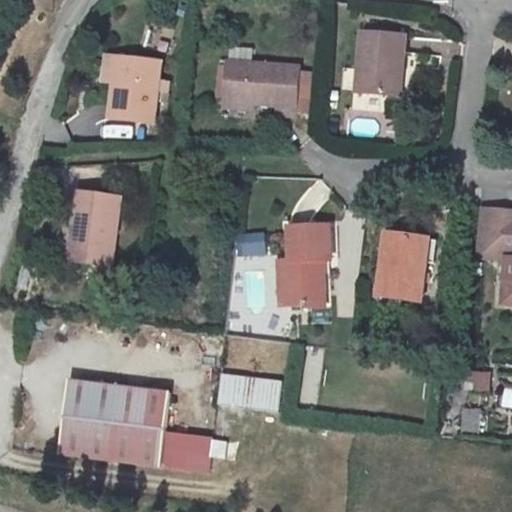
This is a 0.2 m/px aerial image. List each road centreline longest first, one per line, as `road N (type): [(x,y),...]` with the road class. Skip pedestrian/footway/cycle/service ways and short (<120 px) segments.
road 1 (residential): [(0,219),(60,45),(89,0)]
road 2 (residential): [(474,177),(462,105),(479,0)]
road 3 (residential): [(474,177),(333,171)]
